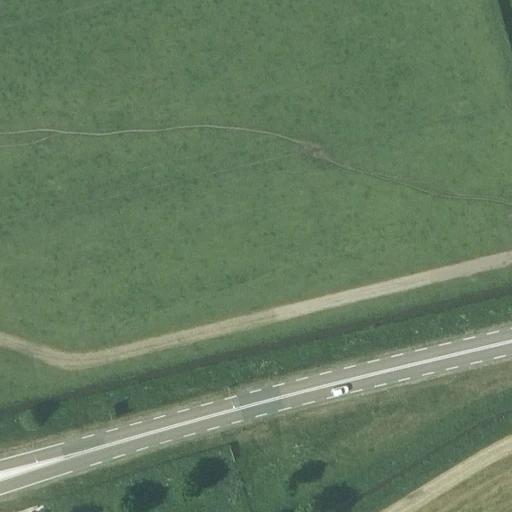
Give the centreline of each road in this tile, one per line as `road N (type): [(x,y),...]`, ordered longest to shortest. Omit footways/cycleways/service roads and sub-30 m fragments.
road 1 (track): [(511,254),(41,364),(0,348)]
road 2 (secondary): [(67,459),(511,342)]
